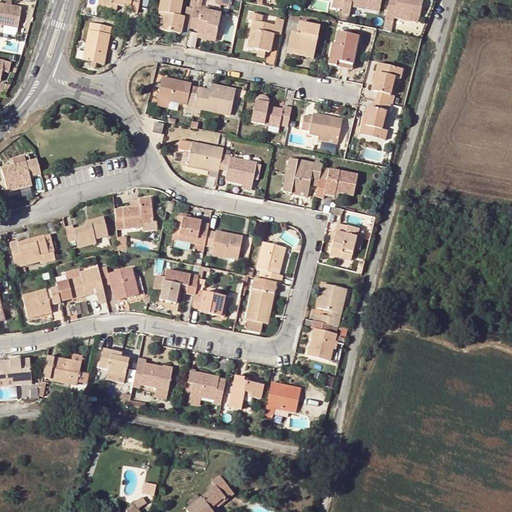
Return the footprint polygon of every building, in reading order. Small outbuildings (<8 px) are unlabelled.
[(139,0),(98,0),(97,5),(112,8),(112,4),(117,5),(131,8),(130,12),(136,13),(139,0)] [(178,16),(181,0),(161,0),(159,12),(161,12),(164,13),(162,20),(160,30),(180,34),(183,17),(178,16)] [(340,9),(342,0),(331,0),(330,7),(340,9)] [(342,0),(340,9),(339,14),(347,15),(349,6),(377,12),(379,0),(342,0)] [(387,0),(383,19),(390,20),(392,14),(406,17),(406,16),(417,18),(420,0),(387,0)] [(0,24),(20,28),(23,7),(0,3),(0,24)] [(202,10),(193,9),(189,28),(198,30),(197,33),(216,37),(220,14),(218,14),(202,10)] [(279,35),(280,34),(283,21),(277,19),(275,25),(260,22),(262,15),(250,13),(249,19),(253,20),(247,48),(258,50),(265,51),(269,52),(273,34),(279,35)] [(287,48),(304,51),(303,56),(312,58),(319,26),(299,22),(296,33),(290,32),(287,48)] [(112,28),(90,23),(82,60),(104,65),(112,28)] [(340,66),(340,62),(352,64),(357,36),(337,32),(335,44),(332,43),(328,64),(335,65),(340,66)] [(196,38),(215,41),(216,37),(197,33),(196,38)] [(287,48),(286,52),(303,56),(304,51),(287,48)] [(0,80),(2,80),(3,71),(10,72),(11,62),(5,61),(0,59),(0,80)] [(340,66),(335,65),(335,68),(350,71),(352,64),(340,62),(340,66)] [(377,100),(391,103),(392,104),(394,96),(390,95),(394,77),(400,78),(402,69),(377,63),(371,90),(379,92),(378,93),(377,100)] [(192,113),(197,90),(198,89),(190,88),(191,84),(162,78),(158,98),(169,101),(186,105),(185,112),(192,113)] [(205,92),(197,90),(192,113),(199,115),(199,114),(201,107),(210,109),(229,113),(234,92),(211,87),(211,89),(210,93),(205,92)] [(255,98),(251,121),(264,124),(269,125),(279,127),(279,125),(287,126),(291,108),(283,106),(283,109),(267,106),(268,105),(268,103),(268,102),(268,100),(267,98),(266,97),(265,96),(263,95),(262,95),(260,95),(258,96),(257,97),(255,98)] [(169,101),(158,98),(156,107),(167,109),(169,101)] [(391,103),(377,100),(373,99),(372,108),(367,107),(361,134),(385,140),(387,130),(382,129),(386,112),(388,112),(391,103)] [(308,134),(318,136),(337,140),(342,119),(312,113),(312,116),(304,115),(301,129),(308,131),(308,134)] [(154,123),(152,133),(161,135),(163,125),(154,123)] [(220,141),(221,132),(193,128),(191,137),(220,141)] [(190,164),(194,144),(185,142),(180,162),(188,164),(190,164)] [(190,164),(218,170),(219,169),(222,154),(222,149),(194,144),(190,164)] [(229,158),(230,157),(222,154),(219,169),(227,171),(225,179),(243,183),(252,185),(253,179),(256,164),(229,158)] [(317,187),(321,168),(322,165),(289,159),(282,192),(290,194),(291,189),(308,192),(310,185),(317,187)] [(37,161),(29,163),(13,167),(1,169),(6,191),(30,185),(28,177),(27,171),(31,170),(33,176),(40,174),(37,161)] [(187,167),(218,174),(218,170),(190,164),(188,164),(187,167)] [(358,176),(321,168),(317,187),(315,197),(323,198),(325,194),(335,196),(336,192),(339,193),(353,196),(358,176)] [(139,207),(135,207),(113,210),(115,231),(142,227),(142,223),(152,222),(150,199),(139,200),(139,203),(139,207)] [(342,219),(364,226),(367,216),(345,210),(342,219)] [(72,226),(64,228),(67,242),(75,240),(77,249),(95,245),(94,240),(107,237),(103,218),(89,222),(90,225),(85,227),(73,230),(72,226)] [(195,245),(203,246),(204,246),(207,231),(208,225),(199,223),(199,222),(181,218),(177,241),(195,245)] [(142,223),(142,227),(142,231),(157,229),(156,222),(152,222),(142,223)] [(349,262),(357,230),(337,225),(335,233),(331,232),(330,237),(334,237),(332,242),(329,257),(349,262)] [(242,238),(207,231),(204,246),(212,248),(211,254),(237,260),(242,238)] [(16,244),(16,243),(8,244),(14,268),(53,259),(51,251),(46,252),(43,237),(30,241),(31,245),(17,248),(16,244)] [(261,272),(259,280),(275,284),(279,285),(281,277),(278,276),(284,249),(263,244),(257,271),(261,272)] [(55,285),(56,289),(60,303),(85,296),(84,292),(93,289),(94,294),(97,304),(104,302),(101,286),(97,271),(96,269),(80,273),(81,278),(55,285)] [(113,301),(137,296),(133,278),(131,269),(107,275),(105,269),(97,271),(101,286),(109,285),(113,301)] [(185,294),(193,295),(194,291),(197,277),(166,271),(164,279),(161,292),(159,301),(175,304),(179,286),(186,287),(185,294)] [(161,292),(164,279),(156,277),(153,290),(161,292)] [(275,284),(259,280),(253,279),(244,321),(246,321),(260,324),(262,325),(264,313),(267,314),(275,284)] [(319,315),(317,323),(336,327),(337,327),(345,290),(322,285),(316,308),(327,310),(332,311),(330,318),(325,317),(319,315)] [(51,299),(52,305),(60,303),(56,289),(22,298),(27,318),(50,312),(49,306),(47,300),(51,299)] [(227,298),(194,291),(193,295),(190,308),(199,310),(211,312),(210,315),(222,318),(227,298)] [(244,331),(258,334),(260,324),(246,321),(244,331)] [(336,327),(317,323),(312,321),(310,329),(313,330),(307,356),(328,361),(336,327)] [(116,353),(102,350),(98,368),(107,371),(105,380),(123,384),(129,361),(115,358),(116,353)] [(80,364),(46,358),(41,379),(75,385),(76,383),(78,373),(80,364)] [(0,362),(0,382),(13,381),(13,379),(29,377),(28,359),(0,362)] [(145,361),(137,359),(131,387),(139,389),(140,386),(168,391),(172,372),(144,366),(145,361)] [(84,385),(87,374),(78,373),(76,383),(84,385)] [(212,403),(220,405),(225,380),(189,373),(187,384),(192,385),(190,394),(213,399),(212,403)] [(244,379),(235,376),(229,407),(241,409),(245,392),(252,394),(251,398),(260,400),(262,387),(243,382),(244,379)] [(13,381),(14,386),(31,384),(29,377),(13,379),(13,381)] [(278,387),(278,385),(270,383),(265,406),(273,408),(295,412),(299,390),(292,388),(292,390),(278,387)] [(273,408),(265,406),(263,419),(271,421),(273,408)] [(228,487),(220,477),(212,484),(215,488),(186,511),(187,511),(211,511),(210,510),(224,499),(220,494),(228,487)] [(144,483),(144,493),(154,494),(154,484),(144,483)] [(232,492),(228,487),(220,494),(224,499),(232,492)]
